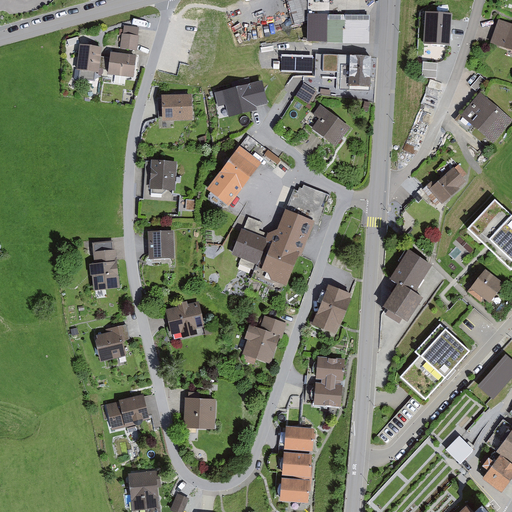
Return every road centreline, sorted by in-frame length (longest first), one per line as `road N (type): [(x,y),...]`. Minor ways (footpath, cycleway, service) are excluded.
road 1 (residential): [(344,196),(254,456),(243,476),(226,484),(189,477),(173,452),(129,232)]
road 2 (tertiary): [(376,201),(357,459)]
road 3 (residential): [(169,0),(133,136),(129,232)]
road 4 (residential): [(377,183),(405,174),(423,156),(481,0)]
road 5 (residential): [(357,459),(390,454),(511,321)]
road 6 (tertiary): [(389,0),(377,183)]
road 7 (residential): [(344,196),(264,131),(293,86)]
road 8 (tertiary): [(0,38),(144,0)]
